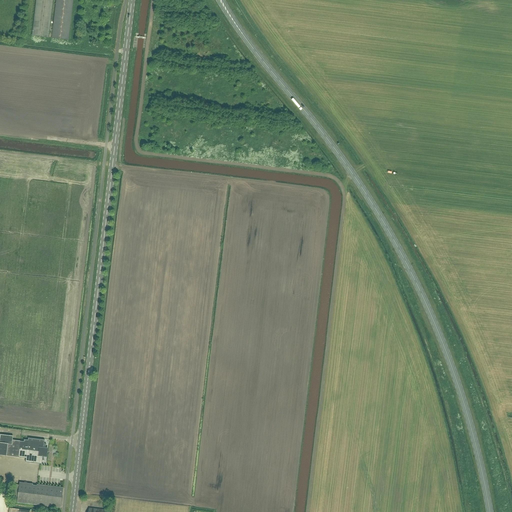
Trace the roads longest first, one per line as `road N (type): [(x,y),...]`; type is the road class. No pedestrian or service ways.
road 1 (secondary): [(489,511),(457,381),(387,227),(220,0)]
road 2 (track): [(292,511),(328,193),(112,165)]
road 3 (tertiary): [(72,511),(131,0)]
